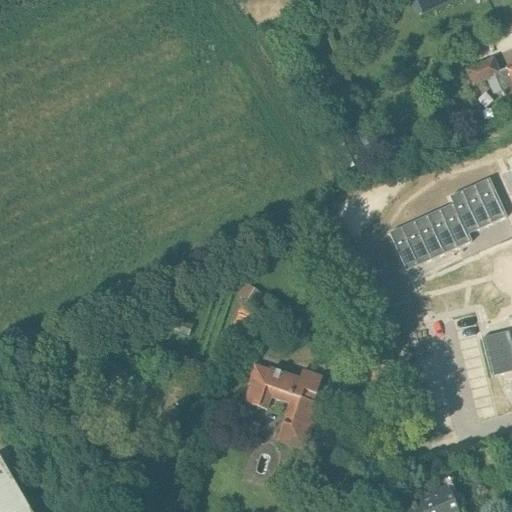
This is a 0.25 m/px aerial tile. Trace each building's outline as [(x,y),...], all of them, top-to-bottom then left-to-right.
[(471,86),(473,85),(492,77),(499,74),(492,58),(464,71),(471,86)] [(511,67),(499,74),(493,76),(503,98),(511,94),(511,67)] [(489,180),(476,186),(493,225),(507,218),(489,180)] [(476,186),(463,192),(481,230),(493,225),(476,186)] [(449,199),(453,206),(454,205),(468,236),(481,230),(463,192),(449,199)] [(468,236),(454,205),(453,206),(441,211),(458,249),(472,243),(468,236)] [(441,211),(428,217),(445,255),(458,249),(441,211)] [(445,255),(428,217),(415,223),(432,261),(445,255)] [(415,223),(402,229),(419,267),(432,261),(415,223)] [(389,235),(406,273),(419,267),(402,229),(389,235)] [(245,283),(238,295),(255,307),(263,295),(245,283)] [(189,338),(193,326),(170,318),(165,330),(189,338)] [(511,346),(509,333),(481,340),(491,379),(511,373),(511,346)] [(360,359),(355,375),(369,380),(366,391),(380,396),(389,369),(360,359)] [(256,367),(249,387),(251,387),(245,404),(266,411),(270,399),(290,405),(277,443),(303,452),(311,429),(313,430),(321,406),(314,403),(322,379),(303,372),(300,382),(256,367)] [(0,511),(30,511),(0,459),(0,511)] [(393,511),(458,511),(448,488),(393,511)]
